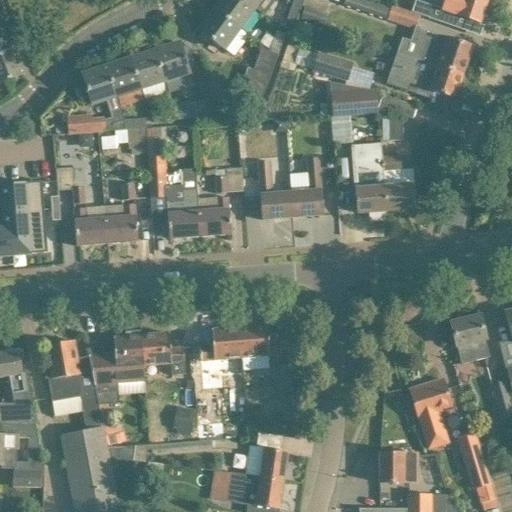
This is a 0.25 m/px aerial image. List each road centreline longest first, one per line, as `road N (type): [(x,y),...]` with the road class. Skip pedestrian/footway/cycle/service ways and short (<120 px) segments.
road 1 (residential): [(0,298),(329,271)]
road 2 (residential): [(319,511),(337,416),(329,271)]
road 3 (residential): [(0,120),(99,38),(185,0)]
road 4 (residential): [(450,261),(511,62)]
road 5 (residential): [(329,271),(450,261)]
